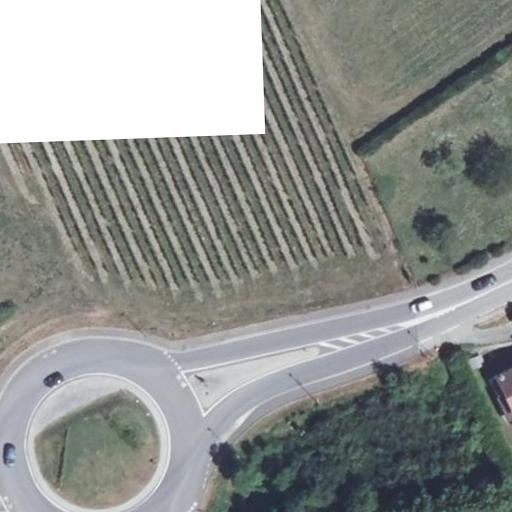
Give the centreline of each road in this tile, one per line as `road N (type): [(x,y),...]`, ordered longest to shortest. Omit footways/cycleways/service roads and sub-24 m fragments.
road 1 (primary): [(474,299),(136,371)]
road 2 (primary): [(184,450),(257,391),(474,299)]
road 3 (primary): [(136,371),(95,361),(55,371),(23,399),(8,438)]
